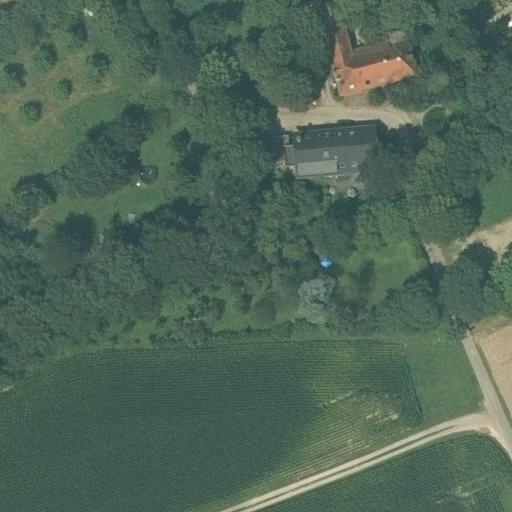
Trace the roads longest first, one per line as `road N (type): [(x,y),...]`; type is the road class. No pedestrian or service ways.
road 1 (unclassified): [(511,442),(435,254),(396,117),(242,110),(208,98),(180,72),(136,0)]
road 2 (track): [(499,411),(229,511)]
